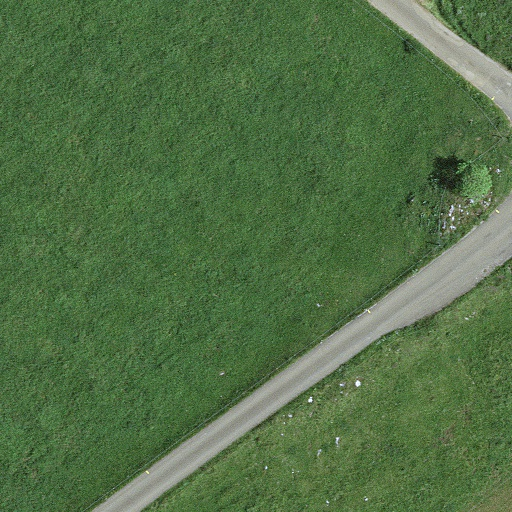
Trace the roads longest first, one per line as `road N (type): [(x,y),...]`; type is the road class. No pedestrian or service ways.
road 1 (unclassified): [(511,212),(116,511)]
road 2 (track): [(384,0),(511,84)]
